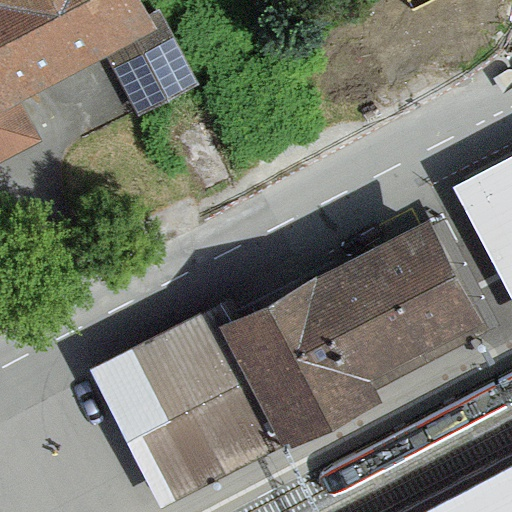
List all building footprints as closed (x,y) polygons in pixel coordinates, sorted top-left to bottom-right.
[(0,0),(0,146),(28,132),(4,87),(141,14),(133,0),(0,0)] [(141,16),(98,38),(135,109),(188,81),(151,10),(141,16)] [(201,192),(226,179),(199,123),(173,135),(201,192)] [(511,297),(511,157),(454,187),(511,297)] [(426,245),(419,232),(169,358),(219,456),(357,385),(356,383),(394,364),(384,345),(458,308),(426,245)] [(511,511),(511,463),(419,511),(511,511)]
